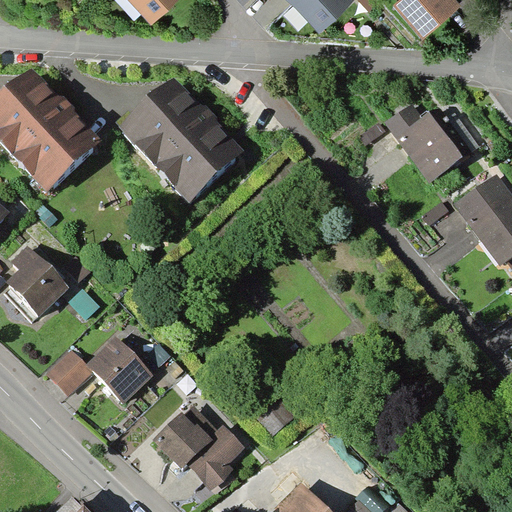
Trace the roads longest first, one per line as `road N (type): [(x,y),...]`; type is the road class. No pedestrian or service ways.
road 1 (residential): [(242,52),(511,386)]
road 2 (residential): [(500,75),(242,52)]
road 3 (residential): [(242,52),(0,32)]
road 4 (tertiary): [(0,388),(124,511)]
